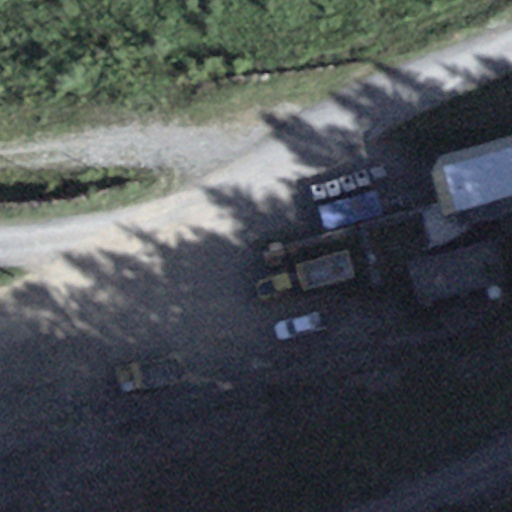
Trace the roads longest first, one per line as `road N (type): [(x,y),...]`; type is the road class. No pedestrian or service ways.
road 1 (track): [(0,239),(157,231),(272,192),(367,108),(511,46)]
road 2 (track): [(0,158),(188,139),(239,143),(272,192)]
road 3 (track): [(0,326),(103,282),(157,231)]
